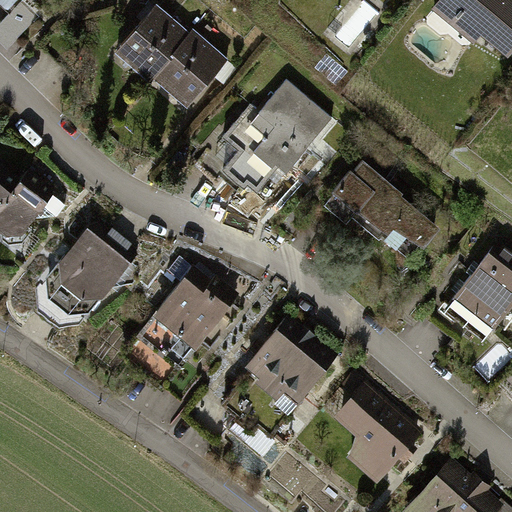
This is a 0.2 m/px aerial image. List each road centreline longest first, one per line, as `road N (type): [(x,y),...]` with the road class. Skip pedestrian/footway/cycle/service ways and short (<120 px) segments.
road 1 (residential): [(0,72),(87,158),(144,198),(275,254),(511,459)]
road 2 (residential): [(0,332),(247,511)]
